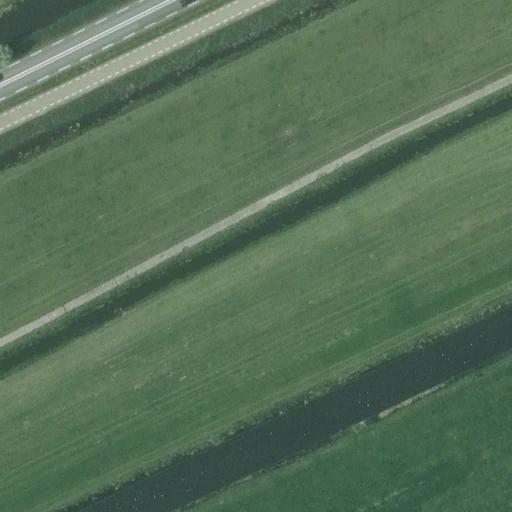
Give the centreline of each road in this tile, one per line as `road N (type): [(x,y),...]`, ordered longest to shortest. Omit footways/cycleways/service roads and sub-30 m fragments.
road 1 (track): [(511,77),(0,340)]
road 2 (unclassified): [(0,124),(256,0)]
road 3 (secondary): [(0,84),(171,0)]
